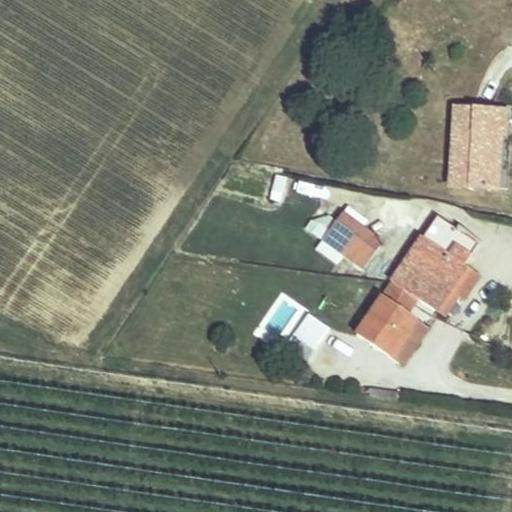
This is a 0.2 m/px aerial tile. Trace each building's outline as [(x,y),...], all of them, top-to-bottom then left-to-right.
[(505,137),(507,113),(456,111),(451,185),(494,188),(498,136),(505,137)] [(365,262),(387,235),(367,219),(347,203),(326,229),(365,262)] [(379,204),(367,219),(387,235),(410,234),(416,226),(429,237),(354,328),(394,361),(412,340),(402,333),(416,316),(411,312),(402,305),(413,291),(422,298),(435,309),(451,288),(459,294),(464,298),(481,278),(468,267),(485,247),(443,213),(379,204)] [(451,288),(435,309),(442,314),(459,294),(451,288)] [(402,305),(411,312),(422,298),(413,291),(402,305)] [(281,339),(298,307),(280,297),(262,329),(281,339)] [(311,357),(328,323),(300,309),(283,343),(311,357)] [(402,333),(412,340),(425,324),(416,316),(402,333)]
